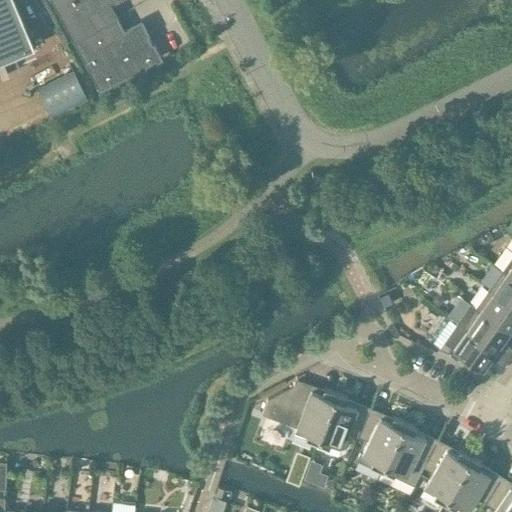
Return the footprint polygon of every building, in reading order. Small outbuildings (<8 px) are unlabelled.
[(14,0),(0,0),(0,59),(34,45),(14,0)] [(112,0),(50,0),(72,40),(117,16),(109,3),(112,1),(112,0)] [(159,58),(147,35),(146,35),(144,30),(131,27),(128,29),(128,28),(124,30),(117,16),(72,40),(99,90),(159,58)] [(511,253),(501,269),(511,276),(511,253)] [(511,276),(501,269),(488,288),(511,304),(511,276)] [(394,288),(379,295),(384,305),(399,298),(394,288)] [(511,304),(488,288),(474,306),(508,330),(511,323),(511,304)] [(511,347),(501,340),(508,330),(474,306),(470,303),(456,321),(508,358),(511,352),(511,347)] [(508,358),(456,321),(439,346),(456,359),(460,353),(481,368),(488,357),(502,367),(508,358)] [(317,441),(335,391),(324,387),(321,392),(295,382),(293,381),(289,392),(284,390),(283,390),(267,398),(261,413),(279,420),(278,420),(280,421),(280,420),(296,426),(294,432),(317,441)] [(357,436),(368,409),(367,409),(367,410),(345,401),(347,396),(335,391),(317,441),(340,450),(347,431),(357,435),(357,436)] [(381,468),(404,420),(392,415),(390,420),(368,410),(368,409),(357,436),(358,435),(367,440),(359,458),(381,468)] [(404,420),(381,468),(403,479),(413,483),(422,466),(435,441),(434,441),(413,431),(415,426),(404,420)] [(443,501),(470,455),(459,449),(456,454),(435,442),(435,441),(422,466),(423,466),(432,471),(422,488),(443,501)] [(484,502),(499,478),(498,478),(478,466),(481,461),(470,455),(443,501),(462,511),(465,511),(475,496),(484,502)] [(511,511),(511,487),(500,479),(500,478),(499,478),(484,502),(485,503),(485,502),(494,508),(491,511),(511,511)] [(35,511),(20,510),(4,508),(4,496),(3,496),(2,511),(35,511)]
